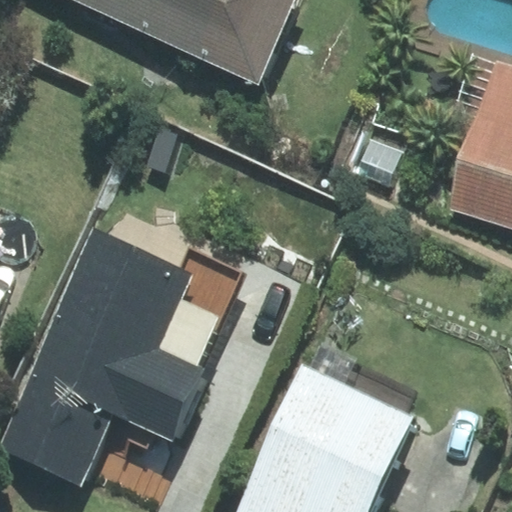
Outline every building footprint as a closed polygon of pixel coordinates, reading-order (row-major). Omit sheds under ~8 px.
[(74,0),(257,83),(294,0),(74,0)] [(461,219),(511,234),(511,73),(507,72),(461,219)] [(389,189),(404,152),(373,139),(358,176),(389,189)] [(116,419),(173,445),(206,373),(162,353),(197,280),(102,237),(2,455),(82,492),(116,419)] [(378,511),(422,420),(314,369),(246,511),(378,511)]
